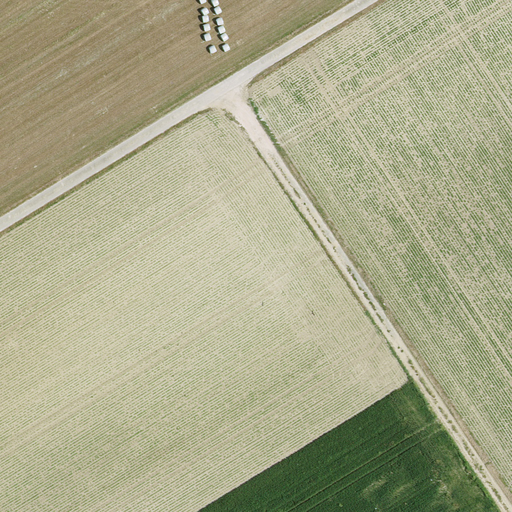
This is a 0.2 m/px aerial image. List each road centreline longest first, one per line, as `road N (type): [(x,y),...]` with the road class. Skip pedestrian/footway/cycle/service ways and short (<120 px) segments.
road 1 (track): [(222,89),(500,511)]
road 2 (track): [(367,0),(0,225)]
